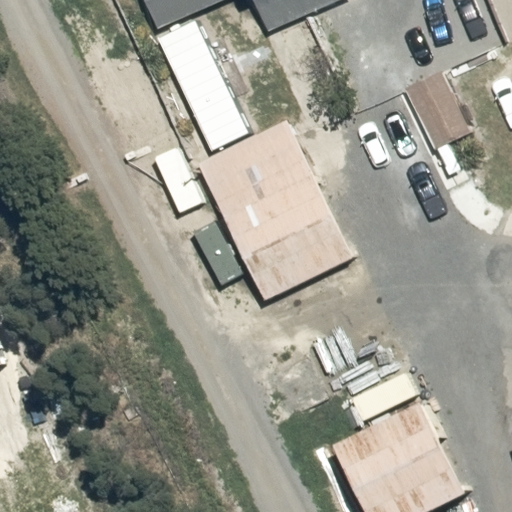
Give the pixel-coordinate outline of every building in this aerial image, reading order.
[(342,0),(148,0),(159,26),(223,0),(257,0),(310,0),(315,11),(342,0)] [(475,132),(447,71),(409,88),(436,149),(475,132)] [(231,319),(268,302),(279,297),(357,262),(293,120),(204,160),(248,257),(211,274),(231,319)] [(357,262),(279,297),(298,340),(377,305),(357,262)] [(340,442),(372,511),(470,511),(463,497),(473,493),(429,400),(340,442)]
